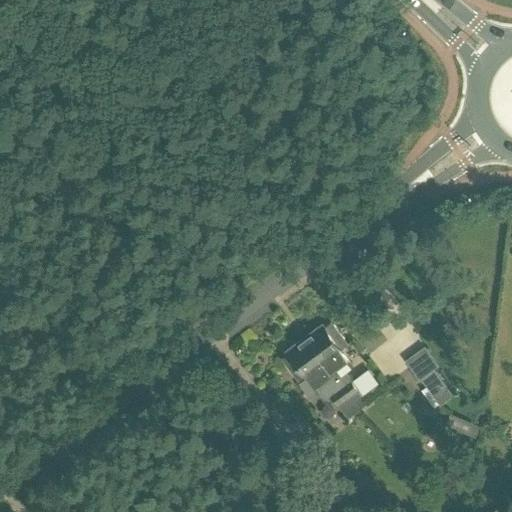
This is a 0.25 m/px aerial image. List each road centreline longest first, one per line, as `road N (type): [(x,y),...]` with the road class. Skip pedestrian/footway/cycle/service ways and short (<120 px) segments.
road 1 (unclassified): [(0,480),(364,218)]
road 2 (unclassified): [(364,218),(501,144)]
road 3 (unclassified): [(480,115),(364,218)]
